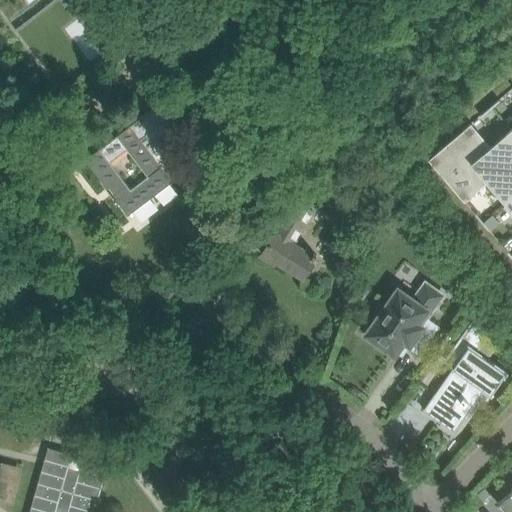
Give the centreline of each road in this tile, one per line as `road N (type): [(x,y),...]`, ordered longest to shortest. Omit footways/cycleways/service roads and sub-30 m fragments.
road 1 (residential): [(429,507),(366,435),(216,327),(131,375),(108,373),(0,239)]
road 2 (residential): [(0,178),(153,64)]
